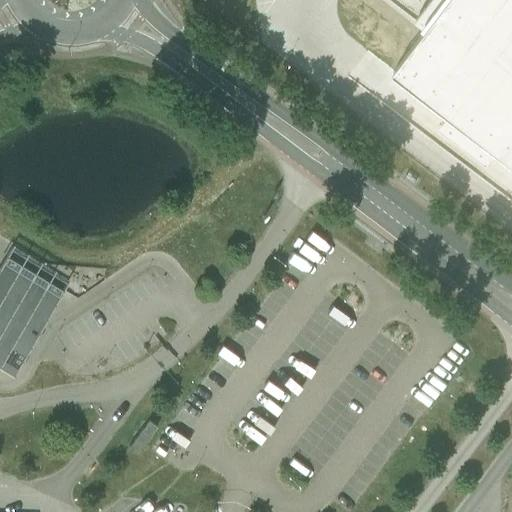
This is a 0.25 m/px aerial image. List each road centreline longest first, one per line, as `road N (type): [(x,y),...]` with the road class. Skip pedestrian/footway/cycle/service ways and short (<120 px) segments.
road 1 (tertiary): [(96,29),(172,61),(324,161)]
road 2 (tertiary): [(324,161),(139,0)]
road 3 (tertiary): [(511,304),(324,161)]
road 4 (unknown): [(511,151),(407,68),(352,0)]
